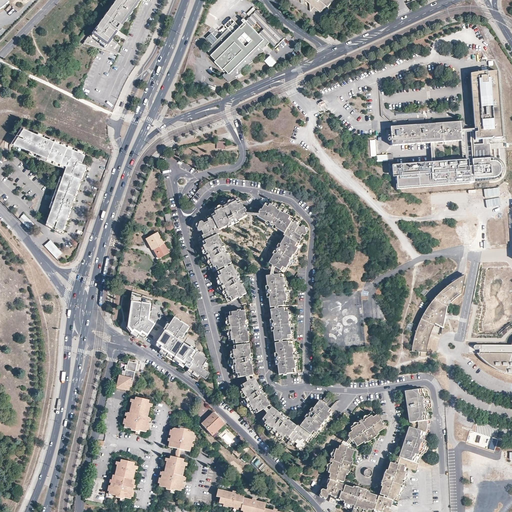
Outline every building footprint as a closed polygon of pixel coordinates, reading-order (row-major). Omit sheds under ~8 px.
[(0,0),(0,9),(9,3),(6,0),(0,0)] [(115,0),(89,37),(88,36),(82,44),(83,45),(84,44),(110,52),(115,44),(110,40),(115,34),(114,33),(117,28),(119,29),(139,0),(142,0),(145,1),(146,0),(115,0)] [(306,0),(310,3),(311,10),(314,7),(321,12),(326,5),(327,6),(331,0),(306,0)] [(223,75),(225,77),(226,79),(227,80),(228,80),(229,82),(237,77),(236,76),(242,72),(241,70),(248,67),(247,65),(253,62),(252,60),(258,56),(257,55),(264,51),(263,49),(269,43),(273,47),(284,35),(283,34),(282,36),(257,12),(259,10),(258,9),(247,21),(244,18),(243,20),(245,22),(241,27),(232,18),(225,25),(228,28),(218,39),(212,33),(208,38),(213,43),(207,49),(212,54),(210,55),(215,60),(214,62),(222,70),(223,68),(227,73),(226,74),(225,73),(223,75)] [(271,68),(277,62),(270,56),(265,61),(271,68)] [(475,131),(475,138),(483,138),(486,137),(502,136),(497,71),(489,71),(487,72),(487,71),(470,72),(474,130),(477,130),(477,131),(475,131)] [(392,141),(392,146),(422,143),(431,142),(434,142),(463,140),(463,134),(466,133),(465,128),(462,128),(462,121),(391,127),(391,135),(392,139),(392,141)] [(12,145),(14,146),(23,131),(21,130),(12,145)] [(23,131),(14,146),(67,168),(47,224),(63,233),(65,226),(68,219),(72,207),(74,203),(80,185),(82,181),(86,170),(81,168),(82,164),(85,157),(83,156),(77,154),(74,152),(49,142),(44,140),(37,137),(23,131)] [(483,144),(472,145),(473,159),(488,157),(486,137),(483,138),(483,144)] [(49,142),(74,152),(75,150),(50,140),(49,142)] [(226,142),(218,141),(217,148),(225,149),(226,142)] [(475,159),(475,165),(476,178),(496,177),(498,177),(500,175),(502,173),(503,171),(503,168),(503,165),(502,164),(500,162),(497,161),(492,161),(492,158),(475,159)] [(476,178),(475,165),(457,167),(456,160),(435,162),(432,162),(394,165),(395,174),(399,174),(400,188),(476,181),(476,178)] [(76,204),(83,185),(80,185),(74,203),(76,204)] [(499,188),(484,189),(485,197),(500,195),(499,188)] [(486,208),(501,205),(500,197),(485,200),(486,208)] [(246,215),(238,198),(225,204),(223,199),(220,201),(222,205),(209,211),(210,214),(212,216),(217,228),(217,229),(226,225),(227,227),(229,225),(228,222),(229,222),(230,223),(231,223),(232,223),(233,222),(233,221),(233,220),(234,220),(235,223),(238,221),(237,220),(246,215)] [(278,207),(266,199),(256,215),(264,221),(264,222),(266,223),(267,221),(268,222),(268,223),(268,224),(269,225),(270,225),(271,225),(272,224),(273,225),(271,227),(274,228),(275,227),(283,232),(284,231),(291,220),(292,218),(293,216),(281,209),(283,204),(282,204),(281,203),(278,207)] [(214,229),(217,228),(212,216),(209,218),(208,215),(207,214),(205,215),(205,217),(206,219),(204,220),(205,221),(202,223),(201,221),(199,220),(198,221),(197,222),(196,222),(195,222),(194,223),(194,224),(195,225),(196,226),(196,227),(197,228),(198,229),(200,228),(202,231),(200,232),(201,234),(199,235),(198,235),(199,238),(200,238),(203,237),(204,239),(215,233),(214,231),(214,229)] [(24,215),(19,220),(31,231),(36,226),(24,215)] [(293,222),(291,220),(284,231),(287,232),(287,234),(286,237),(296,243),(297,241),(300,243),(301,243),(302,241),(302,240),(301,240),(299,238),(300,236),(299,235),(301,233),(303,234),(305,234),(305,232),(305,231),(306,230),(307,229),(307,228),(306,227),(304,227),(304,226),(302,225),(301,226),(299,228),(297,226),(298,224),(296,223),(297,221),(298,220),(295,218),(294,219),(293,222)] [(168,252),(156,232),(147,238),(152,244),(149,246),(152,249),(153,249),(159,258),(168,252)] [(216,233),(215,233),(204,239),(201,240),(199,241),(205,254),(201,256),(202,259),(206,257),(213,270),(222,265),(223,266),(226,264),(226,263),(230,261),(226,253),(228,252),(226,249),(223,251),(223,250),(223,249),(224,249),(224,248),(224,247),(223,246),(222,246),(221,246),(220,245),(224,244),(222,241),(221,241),(216,233)] [(299,245),(296,243),(286,237),(284,236),(279,244),(277,243),(276,246),(278,248),(278,249),(277,248),(276,248),(276,249),(275,249),(275,250),(275,251),(275,252),(276,252),(276,253),(273,251),(271,254),(273,254),(268,263),(284,273),(292,261),(296,263),(296,262),(297,261),(293,258),(301,246),(299,245)] [(45,246),(57,259),(63,253),(51,240),(45,246)] [(227,265),(226,264),(223,266),(223,267),(214,272),(220,285),(216,287),(217,289),(221,287),(227,300),(245,292),(241,283),(242,282),(241,280),(238,281),(238,280),(239,279),(239,277),(238,276),(237,276),(236,276),(235,275),(238,274),(237,271),(236,272),(231,263),(227,265)] [(286,287),(284,273),(265,276),(266,286),(265,286),(265,289),(268,288),(268,289),(268,290),(267,290),(266,291),(267,292),(267,293),(268,294),(269,294),(269,295),(266,295),(266,298),(268,297),(269,307),(274,307),(278,306),(289,305),(287,291),(291,290),(291,289),(291,287),(286,287)] [(412,349),(412,351),(426,353),(428,343),(430,335),(431,332),(435,324),(443,328),(444,323),(445,317),(446,311),(447,307),(454,300),(461,294),(465,275),(460,278),(453,282),(445,288),(440,293),(435,298),(431,303),(428,307),(424,313),(419,322),(417,327),(412,349)] [(132,292),(127,324),(132,330),(142,333),(147,329),(151,298),(132,292)] [(247,300),(244,294),(238,296),(241,303),(247,300)] [(154,299),(151,298),(147,329),(142,333),(132,330),(127,324),(127,328),(127,330),(129,332),(132,335),(135,337),(137,338),(139,335),(144,339),(156,322),(151,318),(154,299)] [(291,321),(289,307),(278,309),(274,309),(270,310),(271,319),(269,320),(270,322),(273,322),(273,323),(272,323),(272,324),(271,325),(271,326),(272,326),(273,327),(274,328),(271,328),(271,331),(273,331),(274,341),(279,340),(283,340),(293,338),(292,325),(296,324),(296,321),(291,321)] [(240,344),(244,343),(244,342),(249,342),(247,332),(249,332),(249,329),(245,329),(245,328),(246,328),(247,327),(247,326),(247,325),(246,324),(245,324),(245,323),(248,323),(248,320),(246,320),(244,310),(225,313),(227,327),(222,327),(222,330),(227,330),(229,344),(240,343),(240,344)] [(205,380),(209,374),(204,370),(206,368),(203,366),(205,362),(207,359),(178,339),(180,337),(181,337),(186,330),(183,327),(185,324),(177,318),(174,322),(171,319),(166,325),(169,327),(161,338),(157,345),(160,347),(160,348),(205,380)] [(169,327),(166,325),(159,337),(161,338),(169,327)] [(279,343),(275,343),(276,353),(274,353),(274,356),(277,356),(276,357),(276,358),(276,359),(276,360),(277,361),(278,361),(278,362),(276,362),(276,365),(278,365),(279,374),(298,372),(296,358),(301,357),(300,354),(296,355),(294,341),(283,342),(279,343)] [(505,374),(511,374),(511,342),(511,343),(511,346),(475,345),(474,346),(473,347),(474,349),(475,350),(479,350),(479,353),(476,353),(484,362),(497,371),(505,374)] [(244,344),(244,343),(240,344),(240,345),(230,347),(231,361),(227,361),(227,364),(232,364),(234,378),(252,376),(253,375),(252,366),(254,365),(254,362),(250,363),(250,362),(251,362),(251,361),(252,361),(252,360),(252,359),(251,358),(250,358),(249,358),(249,357),(253,357),(252,353),(250,354),(249,344),(244,344)] [(132,387),(137,363),(129,361),(127,370),(126,369),(124,376),(122,376),(118,378),(118,379),(120,380),(119,383),(117,382),(117,383),(120,389),(126,390),(130,388),(130,386),(132,387)] [(259,386),(254,378),(253,378),(237,388),(244,400),(240,402),(242,405),(246,403),(253,415),(270,405),(265,397),(267,396),(265,393),(262,395),(262,394),(262,393),(263,393),(263,392),(263,391),(262,391),(261,390),(260,390),(259,390),(262,388),(260,385),(259,386)] [(425,396),(424,388),(409,390),(410,401),(408,404),(407,404),(407,405),(406,405),(406,406),(406,407),(407,408),(408,408),(409,408),(411,411),(413,422),(417,421),(428,420),(428,412),(429,410),(428,409),(430,406),(430,400),(427,399),(427,397),(425,396)] [(331,397),(327,394),(322,399),(327,403),(331,397)] [(132,401),(131,409),(133,410),(132,412),(130,412),(128,411),(128,413),(127,415),(126,418),(125,424),(125,426),(132,428),(132,429),(136,430),(139,431),(140,429),(141,430),(146,431),(147,428),(148,426),(145,425),(147,421),(149,421),(149,420),(150,417),(148,416),(146,415),(147,413),(149,413),(150,409),(146,408),(147,406),(150,407),(151,405),(152,403),(149,402),(149,400),(136,397),(135,399),(133,398),(132,401)] [(334,412),(319,401),(312,409),(311,408),(310,410),(312,412),(312,413),(311,413),(310,412),(309,412),(309,413),(308,414),(308,415),(309,415),(309,416),(308,417),(306,415),(304,417),(305,418),(299,426),(301,427),(311,434),(313,436),(315,437),(324,426),(327,429),(329,426),(326,424),(334,412)] [(286,440),(287,437),(295,428),(296,426),(289,420),(290,419),(288,417),(286,419),(285,419),(285,418),(285,417),(284,416),(283,415),(282,416),(281,416),(283,413),(281,411),(279,413),(271,407),(259,422),(270,431),(267,435),(270,437),(273,433),(284,441),(286,440)] [(379,416),(376,411),(363,420),(362,418),(359,420),(361,422),(349,431),(351,435),(350,436),(356,444),(358,443),(360,446),(367,442),(368,443),(369,441),(370,442),(371,442),(370,440),(373,438),(374,438),(375,438),(376,437),(376,436),(378,434),(379,435),(380,435),(380,434),(381,433),(381,432),(387,427),(384,424),(385,423),(380,415),(379,416)] [(219,417),(214,412),(201,424),(208,430),(206,432),(209,435),(211,433),(213,435),(225,423),(219,417)] [(429,423),(428,420),(417,421),(417,426),(416,429),(428,433),(429,429),(425,428),(426,426),(426,424),(429,423)] [(181,449),(188,450),(189,446),(191,447),(191,445),(192,443),(193,440),(194,435),(193,432),(188,430),(188,429),(183,428),(181,427),(180,429),(178,428),(175,428),(172,429),(172,430),(171,435),(170,438),(170,441),(169,442),(171,442),(170,446),(177,448),(181,449)] [(310,436),(311,434),(301,427),(299,429),(297,429),(295,428),(287,437),(290,439),(288,441),(287,442),(290,444),(290,443),(292,441),(294,443),(295,441),(297,443),(296,445),(296,447),(297,448),(299,447),(299,449),(300,450),(302,449),(302,448),(302,447),(304,447),(305,445),(304,444),(303,442),(304,440),(306,441),(308,439),(310,441),(311,441),(313,439),(312,438),(310,436)] [(425,441),(428,433),(416,429),(412,428),(408,439),(406,441),(405,440),(404,440),(403,440),(403,441),(403,442),(403,443),(404,444),(405,444),(406,447),(402,458),(418,463),(420,456),(422,455),(423,453),(425,452),(427,446),(426,444),(426,442),(425,441)] [(334,478),(333,480),(339,481),(339,480),(343,481),(346,482),(349,474),(351,475),(351,473),(352,473),(353,472),(351,471),(352,468),(353,468),(354,467),(354,466),(354,465),(353,464),(354,462),(356,462),(356,461),(356,459),(355,458),(357,451),(354,450),(354,448),(345,445),(344,446),(339,445),(334,459),(332,458),(331,461),(333,462),(329,476),(334,478)] [(167,461),(165,468),(167,469),(167,472),(164,471),(163,471),(163,472),(162,475),(161,478),(160,483),(159,485),(167,487),(166,488),(171,489),(174,490),(174,488),(175,488),(181,490),(181,487),(182,485),(179,484),(180,479),(183,480),(183,479),(184,476),(182,475),(180,475),(180,472),(183,473),(184,468),(180,467),(180,465),(184,466),(185,465),(186,462),(183,461),(184,458),(179,457),(175,456),(171,455),(170,458),(168,458),(167,461)] [(135,484),(135,483),(133,483),(134,479),(132,478),(132,476),(134,476),(135,472),(132,471),(132,469),(136,470),(136,468),(137,465),(135,464),(135,462),(122,458),(121,461),(119,461),(118,464),(116,472),(118,472),(117,475),(116,474),(115,478),(113,478),(113,479),(112,482),(111,485),(110,490),(110,493),(117,495),(116,496),(121,497),(124,498),(124,496),(126,497),(131,498),(132,495),(132,493),(130,492),(131,488),(134,488),(134,487),(135,484)] [(392,498),(391,499),(398,502),(399,500),(405,502),(409,489),(412,490),(413,486),(410,485),(415,471),(407,468),(408,467),(402,465),(401,467),(399,466),(396,465),(394,470),(392,470),(391,472),(390,473),(392,473),(391,476),(390,477),(389,478),(389,479),(389,480),(390,481),(389,483),(387,483),(386,484),(387,484),(386,487),(388,487),(385,495),(389,497),(392,498)] [(342,501),(345,493),(346,490),(346,489),(342,487),(341,486),(342,483),(339,481),(333,480),(327,478),(325,486),(331,488),(330,491),(326,490),(324,491),(323,493),(324,495),(323,496),(325,499),(327,498),(328,499),(330,500),(331,498),(332,495),(335,496),(333,504),(340,506),(342,501)] [(347,494),(345,493),(342,501),(344,501),(342,507),(357,511),(356,511),(378,511),(380,505),(378,505),(379,501),(381,497),(372,494),(373,493),(370,492),(370,491),(369,493),(366,492),(365,490),(364,490),(362,491),(359,490),(360,488),(359,487),(359,488),(357,487),(356,489),(349,487),(348,490),(347,494)] [(241,508),(243,498),(243,496),(235,493),(236,492),(232,491),(231,492),(217,489),(215,496),(219,497),(218,502),(241,508)] [(240,510),(247,511),(263,511),(265,508),(266,503),(256,501),(256,499),(252,498),(251,500),(243,498),(241,508),(240,510)] [(381,502),(380,505),(378,511),(394,511),(395,510),(400,511),(404,504),(398,502),(391,499),(388,498),(386,501),(385,502),(382,501),(381,502)]
